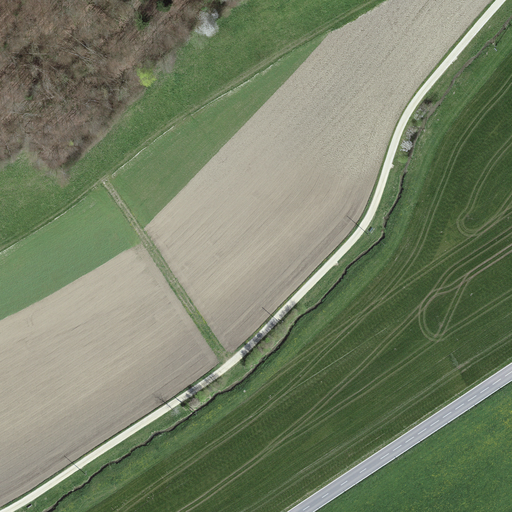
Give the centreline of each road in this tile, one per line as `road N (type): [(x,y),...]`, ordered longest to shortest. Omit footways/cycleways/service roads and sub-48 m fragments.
road 1 (track): [(6,511),(233,362),(358,238),(405,115),(506,0)]
road 2 (secondary): [(299,511),(511,370)]
road 3 (track): [(105,174),(233,362)]
